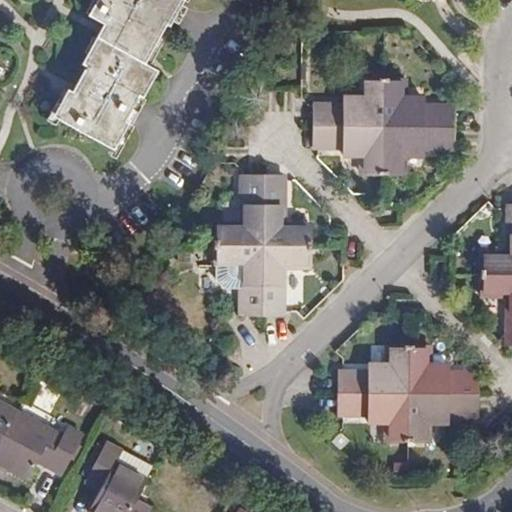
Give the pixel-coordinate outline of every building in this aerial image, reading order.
[(86,0),(82,11),(94,17),(102,21),(94,34),(88,49),(81,45),(75,58),(79,60),(69,79),(77,83),(73,90),(66,87),(61,84),(56,96),(61,98),(53,116),(110,147),(152,66),(139,59),(159,21),(166,23),(177,0),(86,0)] [(102,21),(94,17),(87,30),(94,34),(102,21)] [(94,34),(87,30),(81,45),(88,49),(94,34)] [(363,105),(345,105),(313,105),(314,144),(343,145),(362,145),(362,153),(362,173),(403,172),(403,154),(403,145),(422,145),(451,145),(451,105),(422,105),(402,105),(402,95),(402,77),(364,77),(363,95),(363,105)] [(69,79),(66,87),(73,90),(77,83),(69,79)] [(363,105),(363,95),(344,94),(345,105),(363,105)] [(422,95),(402,95),(402,105),(422,105),(422,95)] [(343,154),(362,153),(362,145),(343,145),(343,154)] [(403,145),(403,154),(422,154),(422,145),(403,145)] [(310,224),(282,224),(281,174),(242,173),(242,223),(215,223),(215,264),(240,263),(240,314),(282,314),(282,264),(310,264),(310,224)] [(511,342),(511,341),(511,201),(509,202),(510,251),(483,251),(482,272),(482,291),(510,291),(511,342)] [(387,361),(387,369),(369,369),(339,369),(338,411),(368,411),(389,412),(389,422),(389,440),(428,440),(428,422),(427,411),(448,411),(478,412),(478,370),(448,370),(427,370),(427,361),(427,341),(386,341),(387,361)] [(387,369),(387,361),(369,360),(369,369),(387,369)] [(448,361),(427,361),(427,370),(448,370),(448,361)] [(0,444),(21,405),(0,394),(0,444)] [(64,429),(21,405),(0,444),(0,459),(31,476),(40,458),(63,470),(85,429),(69,420),(64,429)] [(389,412),(368,411),(368,422),(389,422),(389,412)] [(427,411),(428,422),(448,422),(448,411),(427,411)] [(130,511),(139,497),(149,476),(146,475),(117,459),(124,445),(124,444),(109,435),(91,468),(93,469),(106,477),(102,484),(90,505),(102,511),(130,511)] [(117,459),(146,475),(153,462),(124,445),(117,459)] [(88,475),(102,484),(106,477),(93,469),(88,475)] [(130,511),(149,511),(153,505),(139,497),(130,511)]
